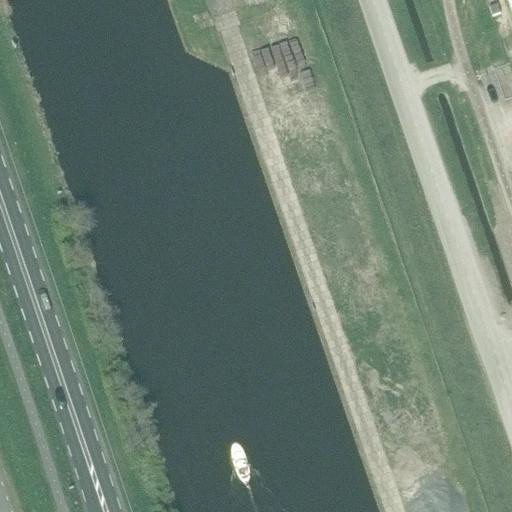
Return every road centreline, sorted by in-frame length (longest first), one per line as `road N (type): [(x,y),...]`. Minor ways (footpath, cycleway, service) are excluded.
road 1 (unclassified): [(511,408),(371,0)]
road 2 (primary): [(77,420),(0,197)]
